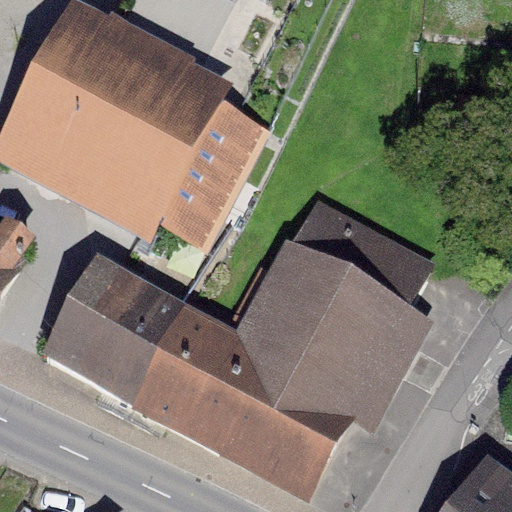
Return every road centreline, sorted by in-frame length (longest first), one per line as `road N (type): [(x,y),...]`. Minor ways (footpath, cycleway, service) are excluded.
road 1 (tertiary): [(0,419),(198,511)]
road 2 (residential): [(390,511),(492,359),(511,345)]
